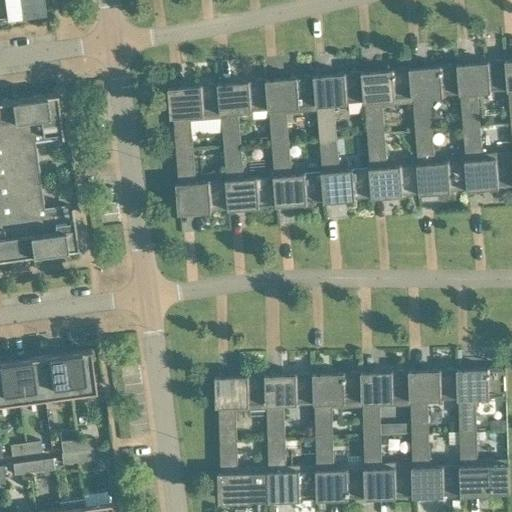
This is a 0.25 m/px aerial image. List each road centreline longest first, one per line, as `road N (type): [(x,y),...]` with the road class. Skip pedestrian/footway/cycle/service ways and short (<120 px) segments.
road 1 (residential): [(148,293),(287,278),(511,279)]
road 2 (residential): [(119,44),(148,293)]
road 3 (residential): [(119,44),(343,0)]
road 4 (residential): [(148,293),(176,511)]
road 5 (residential): [(0,314),(148,293)]
road 6 (residential): [(0,60),(119,44)]
